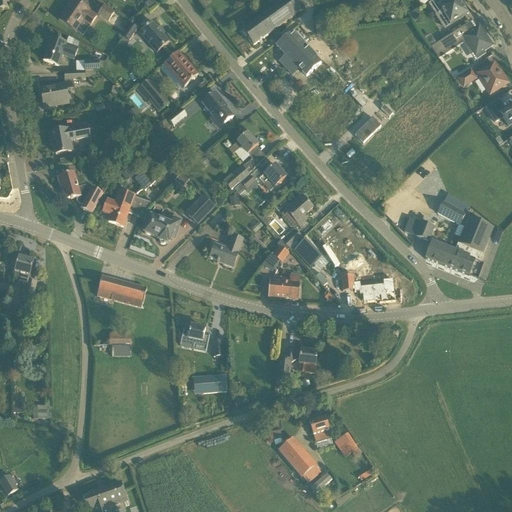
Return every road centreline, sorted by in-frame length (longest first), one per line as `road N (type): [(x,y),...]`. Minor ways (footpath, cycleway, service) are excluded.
road 1 (secondary): [(437,308),(292,316),(239,305),(29,226)]
road 2 (unclassified): [(437,308),(422,270),(181,0)]
road 3 (track): [(415,311),(399,359),(376,380),(72,481)]
road 4 (track): [(72,481),(87,339),(62,239)]
road 5 (unclassified): [(29,226),(3,53)]
